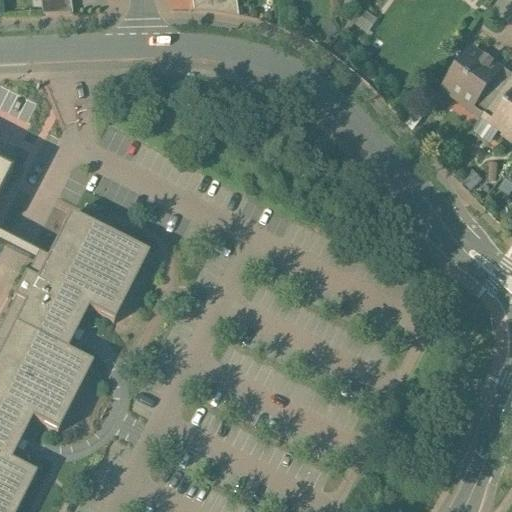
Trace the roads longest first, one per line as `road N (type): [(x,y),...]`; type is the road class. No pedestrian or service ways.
road 1 (residential): [(511,284),(310,87),(232,51),(142,45)]
road 2 (residential): [(142,45),(0,51)]
